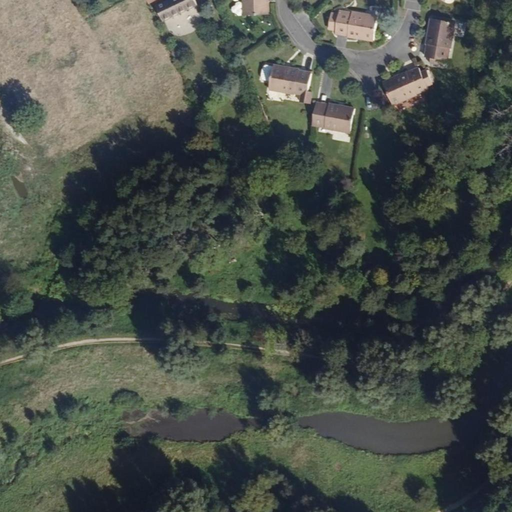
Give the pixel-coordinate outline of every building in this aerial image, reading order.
[(165,22),(199,5),(196,0),(171,0),(157,7),(165,22)] [(241,0),(242,14),(266,14),(266,0),(241,0)] [(351,12),(350,13),(338,11),(338,13),(329,12),(327,29),(335,31),(334,34),(348,36),(347,37),(373,41),(377,16),(351,12)] [(453,24),(451,23),(452,20),(432,16),(431,19),(429,19),(424,43),(426,44),(423,57),(429,58),(427,63),(442,66),(443,61),(445,61),(448,48),(453,24)] [(312,24),(305,30),(312,38),(319,31),(312,24)] [(298,68),(271,64),(265,64),(261,68),(261,74),(264,77),(269,77),(268,89),(294,92),(300,93),(299,101),(309,103),(310,94),(307,93),(310,72),(297,70),(298,68)] [(426,88),(426,86),(432,83),(425,69),(420,72),(418,67),(406,72),(405,71),(381,82),(391,105),(415,94),(415,93),(426,88)] [(327,104),(315,102),(311,124),(323,126),(323,128),(349,132),(354,107),(328,103),(327,104)] [(130,122),(99,136),(106,149),(136,135),(130,122)] [(0,139),(0,172),(14,166),(0,139)]
